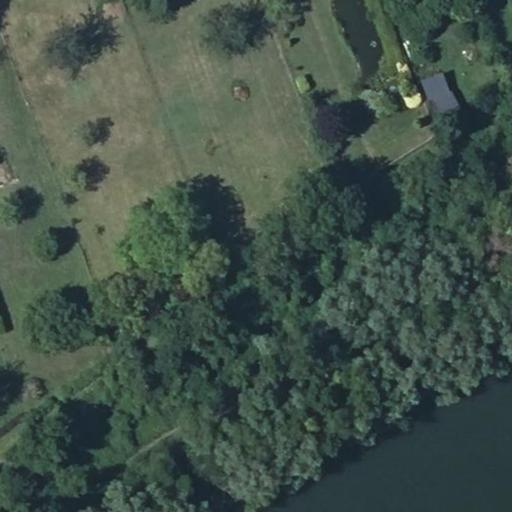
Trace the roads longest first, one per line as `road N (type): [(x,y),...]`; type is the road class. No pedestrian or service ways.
road 1 (track): [(0,446),(511,93)]
road 2 (track): [(511,252),(53,511)]
